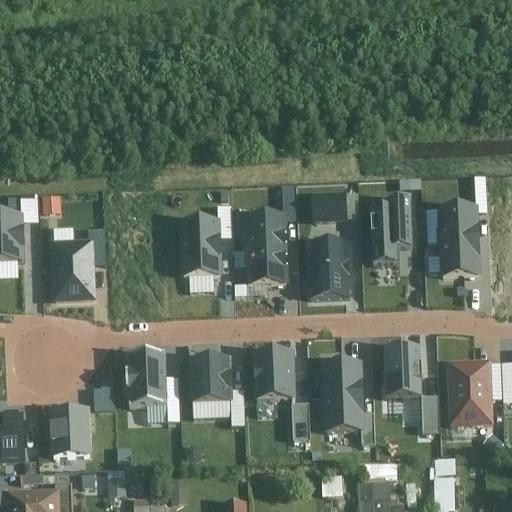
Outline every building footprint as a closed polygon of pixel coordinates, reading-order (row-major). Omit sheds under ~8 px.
[(349,200),(314,201),(316,228),(350,226),(349,200)] [(47,203),(48,221),(62,220),(62,202),(47,203)] [(372,214),(374,268),(401,267),(400,252),(416,252),(414,205),(391,206),(391,213),(372,214)] [(476,247),(474,213),(439,215),(441,249),(476,247)] [(25,221),(0,221),(0,268),(19,267),(27,267),(25,221)] [(249,223),(250,257),(290,256),(289,222),(249,223)] [(224,226),(183,228),(184,283),(226,281),(224,226)] [(91,247),(96,247),(97,271),(107,271),(106,236),(90,237),(91,247)] [(91,247),(55,248),(56,308),(98,306),(97,271),(96,247),(91,247)] [(478,280),(476,247),(441,249),(443,282),(478,280)] [(354,251),(310,253),(312,304),(356,302),(354,251)] [(250,257),(251,290),(291,289),(290,256),(250,257)] [(19,267),(0,268),(0,282),(19,282),(19,267)] [(384,347),(385,403),(419,402),(419,397),(418,346),(384,347)] [(297,358),(256,359),(257,407),(298,405),(297,358)] [(168,362),(130,364),(132,411),(170,409),(168,362)] [(232,364),(193,366),(194,409),(234,407),(234,396),(232,364)] [(489,365),(447,367),(450,432),(492,430),(489,365)] [(320,403),(360,401),(358,367),(319,369),(320,403)] [(114,410),(113,381),(101,382),(101,390),(95,390),(96,411),(114,410)] [(245,396),(234,396),(234,407),(235,430),(247,429),(245,396)] [(438,397),(419,397),(419,402),(420,437),(439,437),(438,397)] [(360,401),(320,403),(322,437),(360,435),(361,435),(360,418),(360,401)] [(312,410),(293,411),(294,445),(313,445),(312,410)] [(93,416),(53,418),(55,464),(95,462),(93,416)] [(371,418),(360,418),(361,435),(360,435),(360,449),(372,449),(371,418)] [(0,469),(26,469),(25,422),(0,422),(0,469)] [(131,451),(118,452),(119,469),(132,469),(131,451)] [(459,511),(458,463),(437,463),(437,511),(459,511)] [(326,480),(327,499),(346,498),(345,478),(326,480)] [(113,500),(130,499),(130,480),(112,481),(113,500)] [(404,511),(403,484),(359,487),(360,511),(404,511)] [(51,492),(51,497),(56,497),(56,511),(69,511),(69,491),(51,492)] [(3,499),(3,511),(56,511),(56,497),(51,497),(3,499)]
